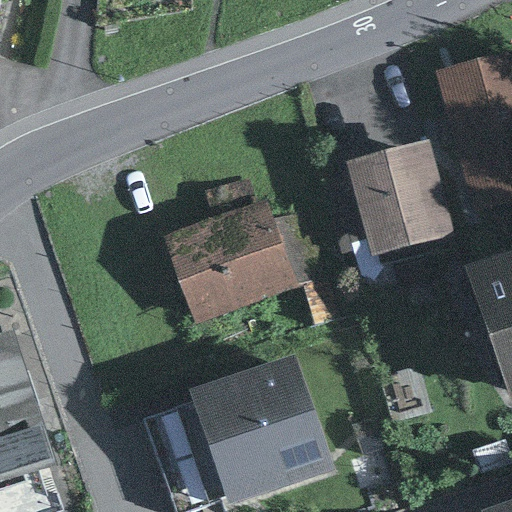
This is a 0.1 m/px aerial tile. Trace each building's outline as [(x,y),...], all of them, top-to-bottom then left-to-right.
[(511,54),(442,73),(470,183),(511,172),(511,54)] [(423,150),(348,169),(370,256),(445,237),(423,150)] [(170,237),(195,313),(291,281),(260,185),(211,201),(218,221),(170,237)] [(511,260),(479,271),(511,374),(511,260)] [(0,511),(30,511),(68,500),(15,342),(0,347),(0,511)] [(187,511),(323,467),(290,371),(150,418),(181,511),(187,511)]
